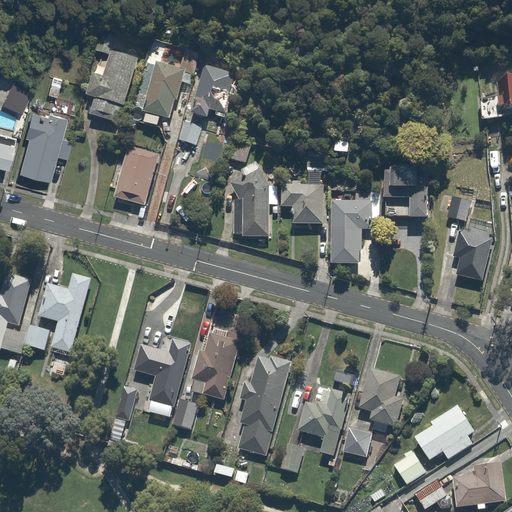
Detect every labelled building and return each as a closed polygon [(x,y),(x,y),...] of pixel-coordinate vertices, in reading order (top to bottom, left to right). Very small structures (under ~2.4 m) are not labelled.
[(196,77),(203,53),(185,47),(178,70),(159,65),(144,113),(173,122),(187,74),(196,77)] [(121,128),(141,60),(114,52),(106,78),(97,75),(89,100),(97,103),(92,119),(121,128)] [(236,74),(206,66),(194,117),(212,121),(214,113),(231,118),(236,97),(231,95),(236,74)] [(62,86),(52,83),(47,95),(57,99),(62,86)] [(511,97),(482,101),(485,125),(511,121),(511,97)] [(43,121),(31,118),(25,139),(30,140),(20,174),(50,183),(58,156),(68,159),(73,141),(64,139),(70,120),(45,113),(43,121)] [(205,125),(183,119),(177,140),(199,146),(205,125)] [(0,168),(11,172),(19,146),(0,140),(0,135),(0,134),(0,168)] [(352,139),(338,139),(338,156),(352,156),(352,139)] [(254,147),(231,141),(226,159),(249,165),(254,147)] [(147,210),(163,157),(130,147),(114,200),(147,210)] [(328,152),(310,152),(310,175),(328,175),(328,152)] [(280,209),(281,189),(271,189),(255,163),(241,172),(246,179),(233,187),(243,204),(248,204),(246,238),(272,239),(273,209),(280,209)] [(425,174),(398,173),(398,198),(424,198),(425,174)] [(327,227),(329,186),(284,185),(283,211),(295,212),(295,226),(327,227)] [(472,201),(450,195),(444,218),(466,224),(472,201)] [(373,234),(374,201),(333,200),(332,269),(364,270),(365,234),(373,234)] [(496,239),(461,232),(455,260),(462,262),(458,279),(485,286),(496,239)] [(73,356),(95,280),(75,274),(71,291),(49,285),(39,320),(61,326),(54,350),(73,356)] [(34,324),(30,337),(21,334),(36,284),(10,276),(4,296),(0,294),(0,352),(23,360),(27,347),(48,353),(54,330),(34,324)] [(197,385),(194,395),(227,405),(236,374),(232,372),(240,344),(207,334),(192,383),(197,385)] [(177,411),(194,348),(174,343),(171,355),(143,347),(135,376),(156,382),(150,404),(177,411)] [(246,428),(239,453),(268,461),(296,365),(263,355),(254,384),(247,382),(242,402),(248,404),(242,427),(246,428)] [(403,381),(372,369),(360,410),(374,415),(371,424),(397,432),(407,400),(398,398),(403,381)] [(141,391),(126,387),(118,417),(132,421),(141,391)] [(337,465),(354,396),(336,391),(332,406),(306,400),(298,435),(324,442),(320,461),(337,465)] [(202,406),(182,400),(174,426),(193,432),(202,406)] [(476,435),(459,408),(434,425),(436,428),(417,441),(433,465),(447,456),(451,462),(474,446),(470,439),(476,435)] [(376,437),(351,431),(345,454),(370,460),(376,437)] [(309,449),(291,444),(282,473),(300,478),(309,449)] [(429,475),(413,452),(406,457),(409,461),(395,471),(408,490),(429,475)] [(234,468),(216,463),(214,472),(232,477),(234,468)] [(503,503),(500,465),(474,466),(475,478),(457,480),(459,511),(484,510),(483,504),(503,503)] [(248,474),(237,471),(235,480),(246,483),(248,474)] [(432,511),(451,498),(439,481),(416,498),(425,511),(432,511)] [(387,498),(382,490),(372,497),(377,505),(387,498)]
